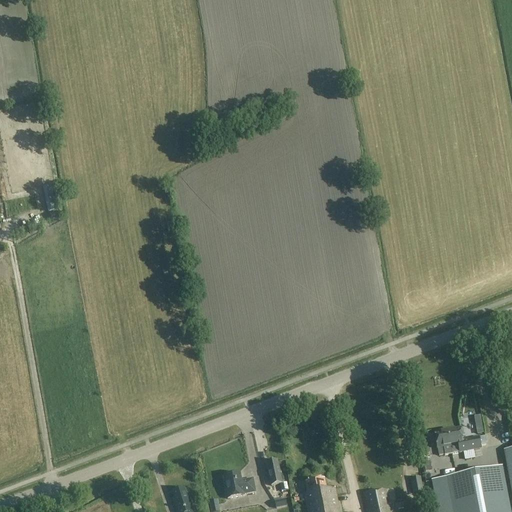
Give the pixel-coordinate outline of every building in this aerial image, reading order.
[(51,186),(42,188),(48,211),(56,210),(51,186)] [(461,429),(447,432),(449,446),(450,446),(452,455),(460,454),(482,450),(481,447),(485,446),(487,443),(486,437),(480,438),(463,441),(461,429)] [(445,455),(444,447),(449,446),(447,432),(434,434),(439,457),(445,455)] [(271,487),(282,485),(278,462),(266,464),(271,487)] [(430,462),(424,463),(425,472),(432,471),(430,462)] [(510,511),(502,467),(446,478),(449,491),(452,511),(510,511)] [(241,482),(240,474),(224,477),(227,491),(226,491),(227,500),(244,497),(244,496),(255,494),(253,480),(241,482)] [(413,496),(423,494),(420,478),(410,480),(413,496)] [(326,491),(324,480),(306,483),(308,494),(304,494),(307,511),(338,511),(335,490),(326,491)] [(176,511),(195,511),(191,500),(188,500),(185,489),(173,493),(176,502),(173,503),(176,511)] [(392,511),(391,503),(388,503),(386,491),(366,494),(368,510),(367,510),(366,511),(392,511)] [(275,503),(276,510),(286,507),(285,500),(275,503)]
